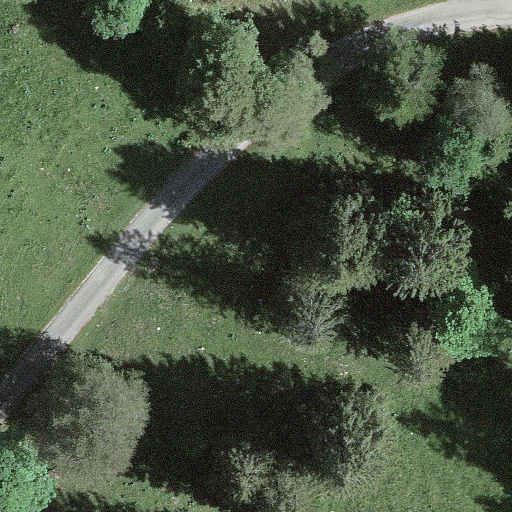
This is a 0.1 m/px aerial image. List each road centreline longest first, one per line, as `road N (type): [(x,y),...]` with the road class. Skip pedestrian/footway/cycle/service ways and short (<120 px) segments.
road 1 (unclassified): [(0,408),(198,185),(295,91),(400,33),(511,14)]
road 2 (track): [(295,91),(341,159),(511,265)]
